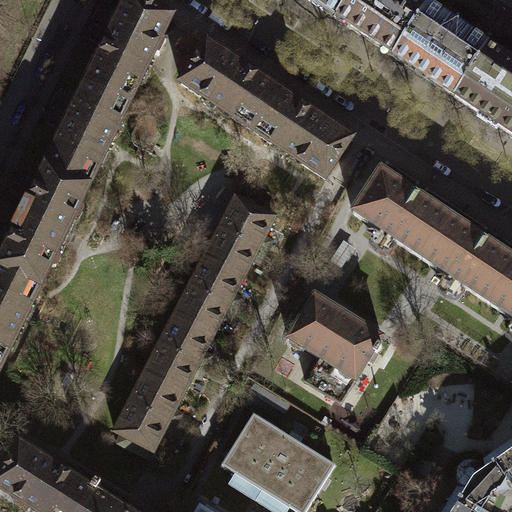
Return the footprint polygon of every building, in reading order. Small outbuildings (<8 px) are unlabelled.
[(87,82),(130,104),(172,18),(134,0),(127,0),(108,40),(87,82)] [(308,0),(326,12),(336,18),(347,0),(308,0)] [(347,0),(336,18),(395,58),(429,8),(415,0),(347,0)] [(395,58),(456,99),(488,49),(429,8),(395,58)] [(182,85),(253,132),(280,92),(244,69),(208,45),(182,85)] [(511,64),(488,49),(456,99),(511,135),(511,64)] [(45,167),(89,189),(130,104),(87,82),(66,125),(45,167)] [(317,116),(280,92),(253,132),(326,179),(352,139),(317,116)] [(136,146),(147,153),(151,144),(159,130),(158,122),(154,116),(149,114),(143,116),(140,117),(136,121),(131,134),(133,142),(136,146)] [(65,237),(89,189),(45,167),(26,207),(21,217),(65,237)] [(421,262),(449,217),(418,197),(380,173),(352,217),(421,262)] [(220,228),(267,252),(270,245),(273,240),(265,236),(275,218),(236,198),(220,228)] [(0,259),(0,267),(41,287),(65,237),(21,217),(18,223),(0,259)] [(449,217),(421,262),(490,306),(511,272),(511,257),(487,242),(449,217)] [(205,257),(243,277),(252,260),(260,264),(264,258),(267,252),(220,228),(205,257)] [(190,286),(236,310),(239,306),(242,299),(234,295),(243,277),(205,257),(190,286)] [(0,370),(41,287),(0,267),(0,370)] [(511,272),(490,306),(511,319),(511,272)] [(236,310),(190,286),(174,315),(213,335),(223,317),(231,321),(234,315),(236,310)] [(383,337),(316,296),(288,340),(320,360),(306,383),(342,405),(374,352),(378,354),(382,347),(379,345),(383,337)] [(159,343),(206,367),(209,363),(212,356),(205,352),(213,335),(174,315),(159,343)] [(144,372),(183,392),(192,374),(201,379),(204,372),(206,367),(159,343),(144,372)] [(129,402),(176,426),(179,422),(182,415),(174,411),(183,392),(144,372),(129,402)] [(176,426),(129,402),(114,432),(122,437),(118,444),(147,459),(159,436),(169,441),(172,434),(176,426)] [(307,511),(336,468),(252,414),(221,463),(298,511),(307,511)] [(0,487),(38,511),(78,511),(98,482),(94,480),(89,487),(77,480),(19,444),(0,474),(0,487)] [(448,511),(511,511),(511,451),(491,466),(496,471),(485,474),(482,467),(477,464),(470,461),(462,464),(458,469),(456,475),(457,482),(461,486),(467,489),(465,504),(456,499),(448,511)] [(98,482),(78,511),(127,511),(97,493),(101,484),(98,482)]
